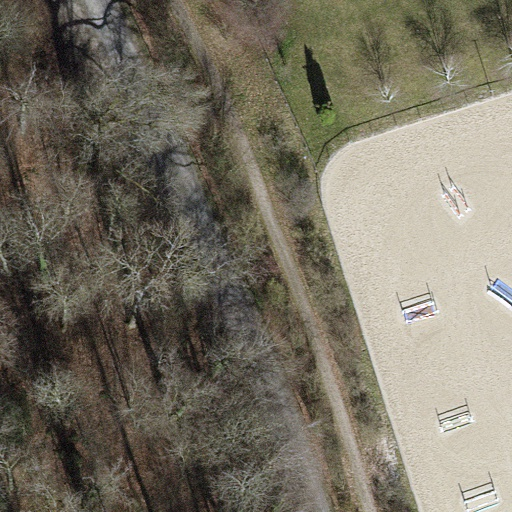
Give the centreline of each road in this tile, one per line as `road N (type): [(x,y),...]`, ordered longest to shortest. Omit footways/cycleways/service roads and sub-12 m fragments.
road 1 (unknown): [(372,511),(311,287),(168,0)]
road 2 (unclassified): [(104,0),(217,255),(303,511)]
road 3 (track): [(217,255),(68,0)]
